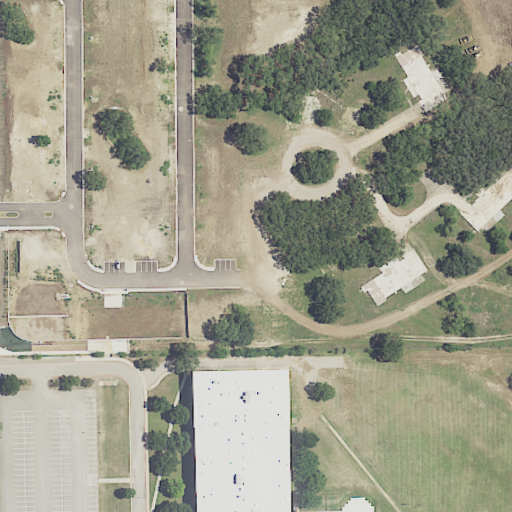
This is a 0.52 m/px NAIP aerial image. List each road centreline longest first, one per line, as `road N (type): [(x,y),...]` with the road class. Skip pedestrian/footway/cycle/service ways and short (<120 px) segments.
road 1 (residential): [(71,0),(78,264),(104,281),(241,278)]
road 2 (residential): [(184,0),(187,278)]
